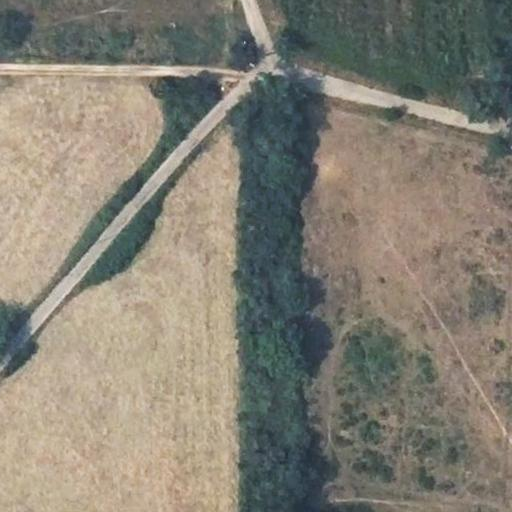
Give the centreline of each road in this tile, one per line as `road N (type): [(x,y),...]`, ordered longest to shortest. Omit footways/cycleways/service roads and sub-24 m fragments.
road 1 (residential): [(269,65),(0,371)]
road 2 (track): [(0,62),(269,65)]
road 3 (residential): [(511,130),(269,65)]
